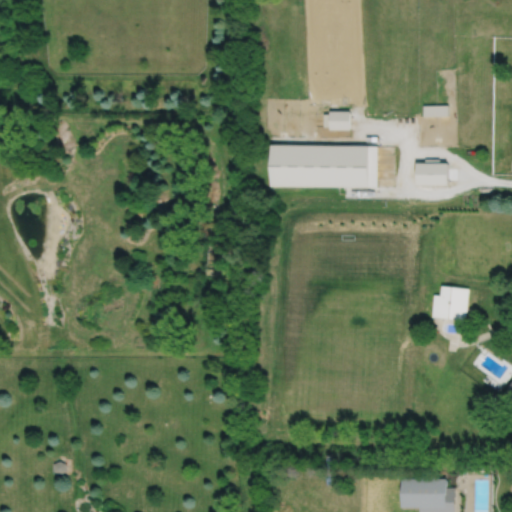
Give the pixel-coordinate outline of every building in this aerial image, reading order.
[(425,105),(425,117),(451,116),(450,105),(425,105)] [(337,114),(337,123),(352,123),(352,114),(337,114)] [(273,144),(273,187),(380,188),(380,145),(273,144)] [(419,163),(419,183),(449,182),(449,163),(419,163)] [(434,293),(432,315),(466,319),(469,287),(442,284),(441,294),(434,293)] [(511,400),(511,381),(503,395),(511,400)] [(53,463),(54,470),(60,474),(66,470),(66,463),(60,459),(53,463)] [(403,477),(403,507),(420,507),(420,511),(456,511),(456,486),(447,486),(447,477),(403,477)]
